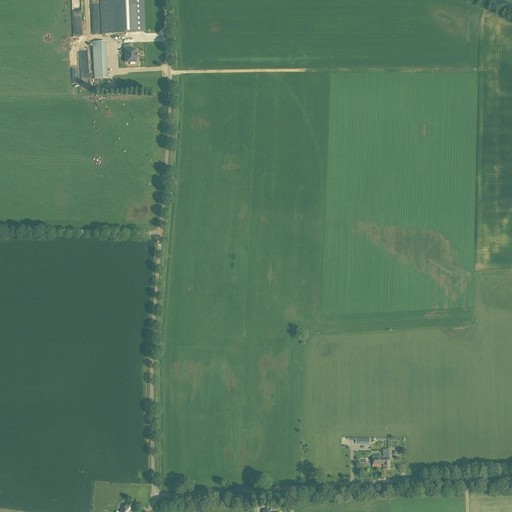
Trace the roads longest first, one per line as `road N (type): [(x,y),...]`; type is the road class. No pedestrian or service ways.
road 1 (unclassified): [(153,496),(511,474)]
road 2 (unclassified): [(153,496),(151,377),(164,233)]
road 3 (unclassified): [(164,233),(173,126),(167,0)]
road 4 (unclassified): [(0,229),(164,233)]
